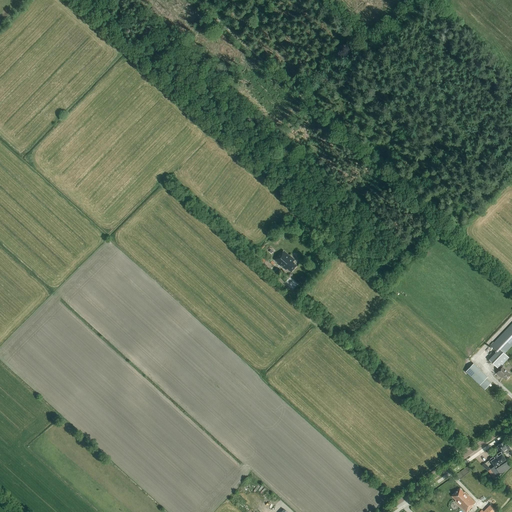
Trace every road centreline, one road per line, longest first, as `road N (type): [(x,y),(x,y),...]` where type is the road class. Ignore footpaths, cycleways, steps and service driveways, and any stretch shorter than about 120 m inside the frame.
road 1 (track): [(469,451),(268,271)]
road 2 (tertiary): [(384,511),(511,422)]
road 3 (track): [(298,92),(403,0)]
